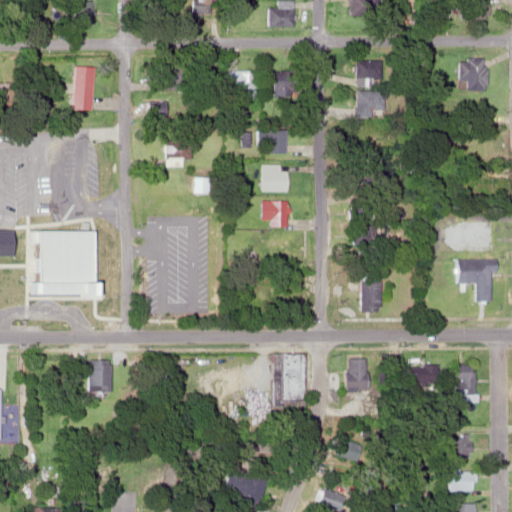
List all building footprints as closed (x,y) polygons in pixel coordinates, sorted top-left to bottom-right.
[(91,0),(71,0),(71,23),(91,23),(91,0)] [(290,0),(273,0),(273,6),(263,6),(263,25),(290,25),(290,0)] [(483,0),(457,0),(457,18),(483,18),(483,0)] [(483,89),(483,57),(455,57),(455,89),(483,89)] [(88,65),(68,65),(68,108),(88,108),(88,65)] [(297,70),(271,70),(271,95),(297,95),(297,70)] [(256,71),(227,71),(227,85),(236,85),(236,97),(256,97),(256,71)] [(355,108),(369,108),(369,91),(355,91),(355,108)] [(165,117),(165,100),(145,100),(145,117),(165,117)] [(284,152),(284,129),(257,129),(257,153),(284,152)] [(455,153),(483,153),(483,134),(455,134),(455,153)] [(189,157),(189,139),(162,139),(162,166),(181,166),(181,157),(189,157)] [(256,165),(256,190),(282,190),(282,165),(256,165)] [(488,172),(454,172),(454,192),(488,192),(488,172)] [(348,174),(349,186),(361,185),(360,174),(348,174)] [(281,199),(259,199),(259,227),(281,227),(281,199)] [(8,226),(0,226),(0,254),(8,254),(8,226)] [(29,228),(28,291),(92,292),(93,229),(29,228)] [(287,257),(287,236),(254,236),(254,257),(287,257)] [(451,258),(451,279),(469,278),(470,300),(485,300),(484,268),(490,268),(490,257),(451,258)] [(356,311),(378,311),(378,279),(356,279),(356,311)] [(249,300),(287,300),(287,281),(249,281),(249,300)] [(302,353),(270,353),(271,405),(302,405),(302,353)] [(364,389),(364,358),(342,358),(342,389),(364,389)] [(108,390),(108,359),(84,359),(84,390),(108,390)] [(407,364),(407,384),(435,384),(435,364),(407,364)] [(471,401),(471,365),(448,365),(449,401),(471,401)] [(15,403),(15,390),(0,390),(0,403),(15,403)] [(444,456),(465,456),(465,437),(444,437),(444,456)] [(331,456),(350,456),(350,448),(331,448),(331,456)] [(466,490),(466,468),(441,468),(442,490),(466,490)] [(217,488),(254,501),(263,475),(254,472),(251,481),(223,471),(217,488)] [(332,510),(337,496),(315,489),(310,502),(332,510)] [(443,502),(443,511),(469,511),(470,502),(443,502)]
